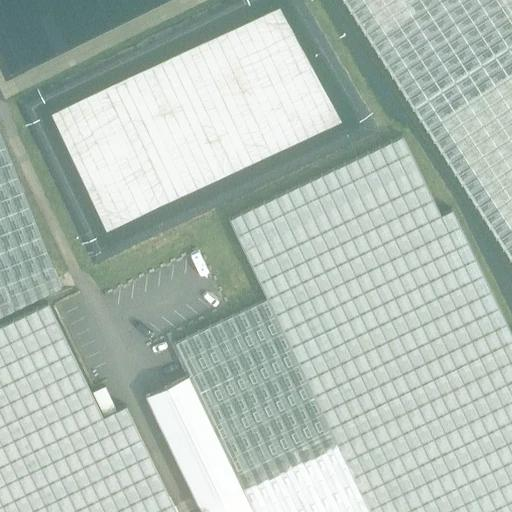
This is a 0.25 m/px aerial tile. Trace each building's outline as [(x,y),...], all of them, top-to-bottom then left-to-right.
[(511,0),(339,0),(421,124),(511,263),(511,0)] [(0,318),(62,289),(62,288),(0,133),(0,318)] [(185,338),(172,344),(187,374),(252,511),(511,511),(511,333),(452,208),(441,213),(402,133),(227,219),(260,289),(265,299),(228,317),(190,335),(185,338)] [(177,511),(126,406),(103,417),(48,303),(0,327),(0,511),(177,511)] [(252,511),(187,374),(145,394),(201,511),(252,511)]
